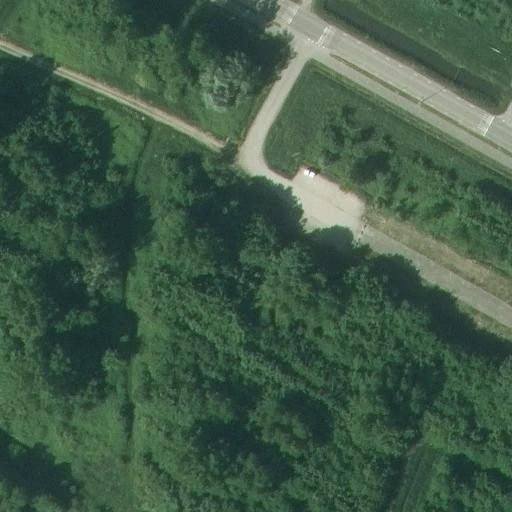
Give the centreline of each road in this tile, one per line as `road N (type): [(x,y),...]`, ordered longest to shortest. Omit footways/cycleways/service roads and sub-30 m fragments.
road 1 (unclassified): [(312,28),(254,133),(249,162),(511,316)]
road 2 (secondary): [(501,134),(312,28)]
